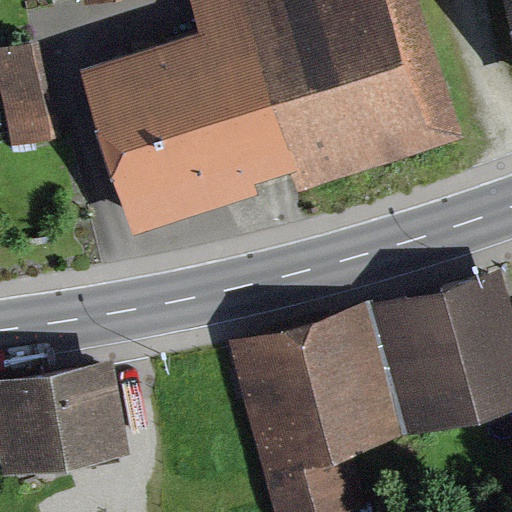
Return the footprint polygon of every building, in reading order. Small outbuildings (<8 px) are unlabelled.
[(95,0),(99,11),(133,0),(95,0)] [(206,44),(101,81),(155,230),(302,177),(310,197),(477,138),(427,0),(213,0),(193,7),(206,44)] [(37,43),(0,51),(0,117),(2,127),(53,116),(37,43)] [(376,306),(406,417),(511,388),(511,353),(490,274),(376,306)] [(342,435),(406,417),(376,306),(240,343),(286,511),(358,493),(342,435)] [(111,363),(0,382),(0,384),(16,475),(127,456),(111,363)]
